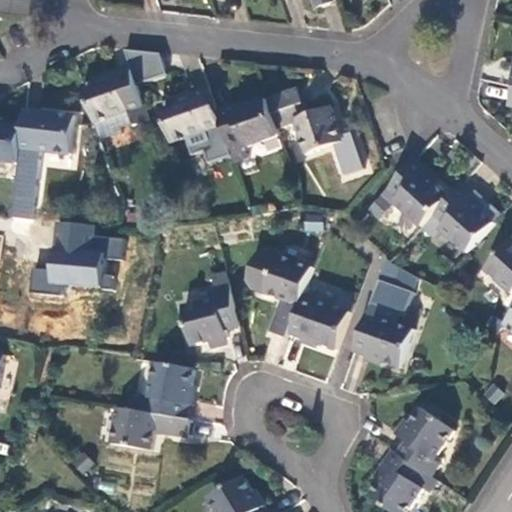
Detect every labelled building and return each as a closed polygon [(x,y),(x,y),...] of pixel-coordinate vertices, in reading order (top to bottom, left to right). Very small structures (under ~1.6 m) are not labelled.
[(151,121),(136,76),(122,81),(120,74),(85,88),(98,123),(131,112),(135,122),(136,126),(151,121)] [(300,88),(269,99),(281,132),(300,125),(298,119),(296,107),(305,104),(300,88)] [(230,141),(221,114),(211,89),(164,106),(177,142),(211,131),(217,145),(220,145),(230,141)] [(249,148),(282,136),(281,132),(269,99),(237,110),(236,108),(221,114),(230,141),(234,154),(238,163),(252,158),(249,148)] [(309,116),(305,104),(296,107),(298,119),(309,116)] [(298,119),(300,125),(311,154),(346,143),(334,107),(309,116),(298,119)] [(79,118),(28,111),(26,125),(23,149),(75,155),(79,118)] [(131,112),(98,123),(103,139),(124,131),(123,127),(135,122),(131,112)] [(23,149),(26,125),(0,122),(0,160),(21,163),(23,149)] [(234,154),(230,141),(220,145),(225,158),(234,154)] [(426,229),(437,216),(453,198),(426,175),(430,170),(420,160),(393,191),(403,200),(399,205),(426,229)] [(465,186),(453,198),(437,216),(448,225),(444,231),(472,256),(498,224),(484,212),(473,202),(478,197),(465,186)] [(403,200),(393,191),(374,212),(385,222),(399,205),(403,200)] [(489,207),(478,197),(473,202),(484,212),(489,207)] [(322,233),(324,217),(305,215),(303,231),(322,233)] [(94,234),(95,224),(53,220),(48,268),(31,266),(29,291),(66,294),(67,286),(112,290),(115,260),(123,260),(125,237),(94,234)] [(511,247),(490,272),(511,291),(511,247)] [(308,296),(318,268),(270,251),(263,255),(253,282),(257,289),(294,302),(291,308),(286,306),(276,333),(292,339),(294,334),(308,296)] [(227,329),(243,325),(229,272),(214,277),(216,291),(218,290),(220,297),(185,306),(194,343),(228,335),(227,329)] [(294,334),(343,351),(356,312),(308,296),(294,334)] [(404,325),(408,315),(393,310),(395,304),(377,298),(371,313),(358,352),(405,368),(419,331),(404,325)] [(0,399),(1,399),(10,358),(0,355),(0,399)] [(188,369),(151,362),(144,411),(181,417),(188,369)] [(144,411),(115,407),(109,441),(149,448),(152,430),(184,436),(186,418),(181,417),(144,411)] [(413,442),(403,455),(436,477),(445,465),(441,461),(461,432),(429,410),(408,439),(413,442)] [(403,455),(399,452),(390,464),(396,467),(375,498),(399,511),(412,511),(429,489),(436,493),(445,482),(436,477),(403,455)] [(212,498),(219,511),(266,511),(246,477),(212,498)]
